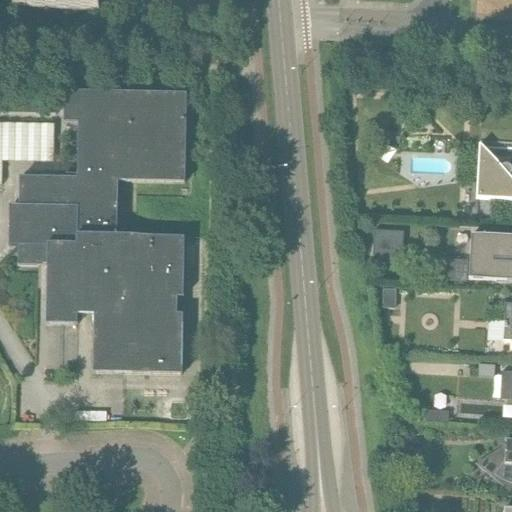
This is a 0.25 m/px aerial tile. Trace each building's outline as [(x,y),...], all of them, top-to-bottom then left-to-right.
[(98,14),(98,0),(12,0),(12,9),(98,14)] [(0,111),(56,113),(57,91),(0,89),(0,111)] [(19,180),(19,209),(9,209),(9,249),(18,249),(18,269),(37,269),(47,269),(46,326),(77,327),(77,317),(94,317),(93,375),(181,377),(182,317),(177,317),(177,300),(183,300),(184,240),(135,239),(117,239),(118,184),(136,184),(185,185),(186,96),(64,94),(63,125),(78,126),(77,181),(19,180)] [(53,162),(53,124),(0,122),(0,184),(1,185),(2,161),(53,162)] [(511,183),(480,149),(511,150),(511,144),(480,143),(476,200),(511,202),(511,183)] [(375,234),(374,259),(404,261),(406,235),(375,234)] [(485,280),(511,281),(511,239),(475,237),(473,263),(486,264),(485,280)] [(511,307),(505,307),(503,344),(511,344),(511,307)] [(500,402),(511,402),(511,374),(502,374),(500,402)] [(511,443),(506,443),(505,448),(475,466),(510,494),(511,488),(511,443)]
